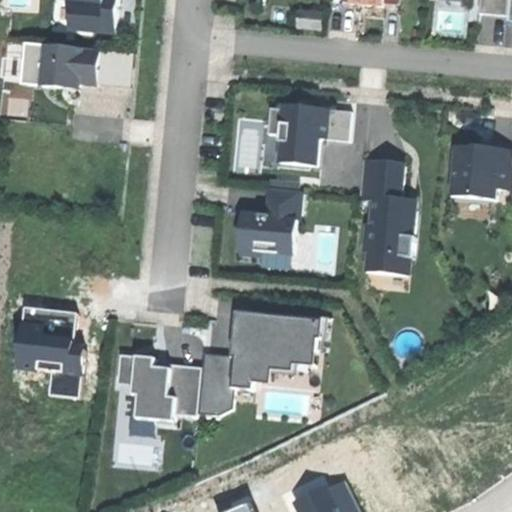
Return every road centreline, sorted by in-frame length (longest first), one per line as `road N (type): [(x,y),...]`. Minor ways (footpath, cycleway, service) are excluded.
road 1 (residential): [(511,69),(190,39)]
road 2 (residential): [(161,310),(190,39)]
